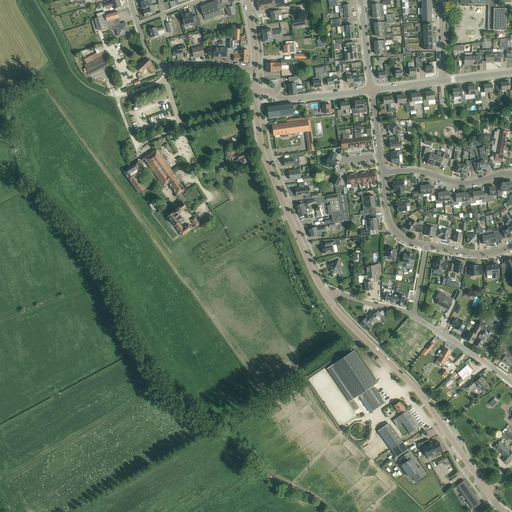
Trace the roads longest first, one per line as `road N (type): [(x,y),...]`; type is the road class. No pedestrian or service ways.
road 1 (tertiary): [(486,490),(413,386),(325,296)]
road 2 (tertiary): [(325,296),(265,160),(255,91)]
road 3 (residential): [(254,71),(156,61),(137,24)]
road 4 (residential): [(511,174),(455,183),(412,170),(384,173)]
